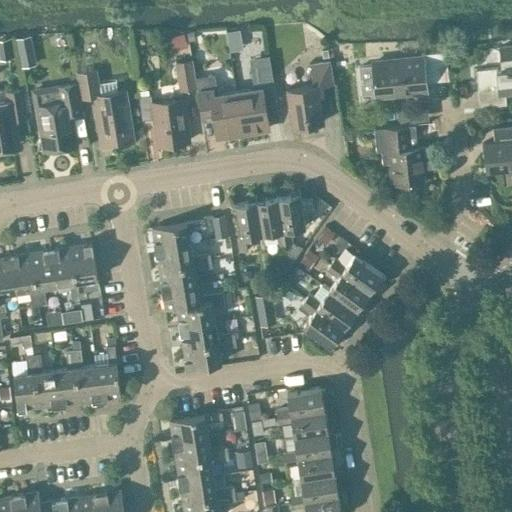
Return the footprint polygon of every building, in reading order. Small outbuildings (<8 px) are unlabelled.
[(240,28),(226,31),(230,51),(243,49),(240,28)] [(188,46),(184,32),(167,37),(171,51),(188,46)] [(12,37),(0,38),(0,59),(15,57),(12,37)] [(30,37),(16,39),(21,67),(35,64),(30,37)] [(511,44),(499,46),(501,66),(477,69),(480,106),(506,103),(504,86),(511,85),(511,88),(511,44)] [(421,57),(373,62),(373,65),(359,66),(361,94),(376,92),(377,95),(426,89),(424,73),(434,72),(434,81),(449,79),(446,51),(421,54),(421,57)] [(349,67),(347,55),(332,57),(334,69),(349,67)] [(196,85),(191,59),(176,62),(180,88),(196,85)] [(334,82),(330,59),(309,62),(313,82),(287,87),(293,126),(325,120),(320,94),(324,93),(323,84),(334,82)] [(254,87),(236,90),(243,132),(269,127),(265,104),(277,103),(276,94),(271,65),(251,68),(254,87)] [(100,93),(96,68),(79,71),(83,97),(95,95),(103,146),(112,144),(112,147),(117,146),(117,144),(134,141),(125,88),(100,93)] [(215,74),(196,77),(201,106),(202,117),(214,115),(218,136),(243,132),(236,90),(218,93),(215,74)] [(82,109),(78,82),(34,90),(42,131),(47,130),(50,147),(77,143),(72,111),(82,109)] [(28,116),(23,88),(6,91),(8,99),(0,100),(0,148),(20,145),(15,118),(28,116)] [(149,94),(148,88),(139,89),(140,95),(138,95),(142,119),(153,117),(157,144),(190,140),(184,97),(152,101),(151,93),(149,94)] [(429,119),(428,107),(398,110),(400,122),(429,119)] [(417,145),(415,123),(390,125),(374,127),(377,150),(381,149),(382,162),(392,161),(394,182),(424,179),(423,167),(433,166),(430,144),(417,145)] [(511,125),(493,127),(494,141),(484,142),(487,171),(511,168),(511,125)] [(358,128),(346,130),(347,140),(359,139),(358,128)] [(299,192),(277,195),(285,243),(286,242),(288,258),(289,266),(302,246),(292,242),(290,228),(304,225),(299,192)] [(278,244),(285,243),(277,195),(256,199),(261,232),(276,230),(278,244)] [(244,235),(261,232),(256,199),(234,202),(239,235),(236,236),(238,250),(247,249),(244,235)] [(228,235),(224,215),(212,217),(216,237),(228,235)] [(152,239),(154,248),(189,242),(187,230),(205,227),(203,218),(152,226),(154,239),(152,239)] [(333,232),(325,226),(318,237),(325,242),(333,232)] [(84,244),(70,247),(78,297),(86,296),(83,278),(96,276),(91,242),(84,243),(84,244)] [(156,254),(159,268),(210,260),(209,258),(220,256),(219,249),(191,254),(189,242),(154,248),(155,254),(156,254)] [(70,299),(78,297),(70,247),(58,248),(58,247),(50,248),(55,283),(68,281),(70,299)] [(55,283),(50,248),(43,249),(43,251),(30,253),(38,304),(46,303),(43,285),(55,283)] [(309,248),(301,259),(311,266),(318,254),(309,248)] [(18,253),(9,255),(15,291),(27,289),(30,306),(38,304),(30,253),(19,255),(18,253)] [(335,256),(331,262),(370,290),(377,280),(382,273),(354,253),(346,264),(335,256)] [(3,293),(15,291),(9,255),(4,255),(4,257),(0,258),(0,310),(5,310),(3,293)] [(288,258),(280,259),(282,273),(284,273),(289,266),(288,258)] [(159,280),(160,287),(195,282),(193,270),(211,267),(210,260),(159,268),(160,279),(159,280)] [(331,262),(326,269),(336,277),(329,287),(357,308),(362,301),(370,290),(331,262)] [(292,271),(290,275),(297,280),(304,269),(297,265),(292,271)] [(251,268),(241,270),(243,280),(252,278),(251,268)] [(165,309),(176,307),(176,306),(216,300),(215,293),(197,296),(195,282),(160,287),(161,295),(163,295),(165,309)] [(309,291),(305,297),(344,325),(352,315),(357,308),(329,287),(320,299),(309,291)] [(176,320),(178,328),(213,322),(213,319),(224,317),(222,307),(233,305),(232,297),(223,298),(222,292),(215,293),(216,300),(176,306),(176,307),(178,320),(176,320)] [(269,293),(255,295),(258,311),(272,309),(269,293)] [(305,297),(301,303),(312,311),(302,323),(331,344),(337,336),(344,325),(305,297)] [(92,317),(90,306),(81,308),(83,319),(92,317)] [(80,310),(73,311),(74,320),(79,320),(81,319),(80,310)] [(215,333),(213,322),(178,328),(179,335),(181,335),(183,347),(234,339),(233,330),(215,333)] [(115,337),(105,339),(106,347),(114,346),(116,346),(115,337)] [(235,345),(234,339),(183,347),(185,358),(183,359),(184,366),(219,360),(217,348),(235,345)] [(39,345),(31,346),(32,355),(40,354),(39,345)] [(31,346),(23,347),(25,356),(32,355),(31,346)] [(96,365),(100,400),(108,399),(108,397),(120,396),(114,346),(106,347),(108,364),(96,365)] [(80,349),(73,350),(79,401),(92,399),(93,401),(100,400),(96,365),(83,367),(80,349)] [(68,368),(55,370),(59,405),(67,404),(67,402),(79,401),(73,350),(65,351),(68,368)] [(40,354),(32,355),(38,406),(50,404),(50,406),(59,405),(55,370),(42,371),(40,354)] [(14,375),(18,410),(27,409),(26,407),(38,406),(32,355),(25,356),(27,374),(14,375)] [(10,386),(0,388),(2,397),(11,396),(10,386)] [(276,408),(277,416),(324,408),(321,386),(288,391),(290,406),(276,408)] [(261,418),(259,403),(248,404),(251,420),(261,418)] [(244,414),(242,405),(233,407),(234,415),(244,414)] [(292,421),(294,434),(328,429),(324,408),(277,416),(278,423),(292,421)] [(221,412),(170,420),(172,432),(170,432),(171,440),(208,434),(206,422),(223,419),(221,412)] [(264,434),(261,419),(251,420),(253,436),(264,434)] [(297,449),(283,451),(284,458),(331,450),(328,429),(294,435),(297,449)] [(208,434),(171,440),(173,447),(174,447),(176,459),(227,451),(226,444),(210,446),(208,434)] [(267,451),(266,439),(254,441),(256,453),(267,451)] [(331,450),(284,458),(285,465),(299,463),(301,477),(334,472),(331,450)] [(229,459),(227,452),(176,460),(178,472),(177,473),(178,479),(214,474),(212,461),(229,459)] [(250,459),(240,461),(241,468),(252,466),(250,459)] [(272,481),(271,472),(259,473),(261,483),(272,481)] [(290,494),(291,501),(338,493),(334,472),(301,477),(303,491),(290,494)] [(214,474),(178,479),(179,487),(181,486),(183,500),(234,492),(232,483),(216,486),(214,474)] [(277,498),(275,486),(264,488),(266,500),(277,498)] [(106,489),(99,490),(102,511),(124,511),(121,489),(107,491),(106,489)] [(102,511),(99,490),(92,492),(92,493),(79,495),(82,511),(102,511)] [(243,490),(234,492),(183,500),(184,511),(220,511),(218,501),(245,497),(243,490)] [(24,492),(16,494),(18,511),(40,511),(39,502),(38,492),(24,494),(24,492)] [(340,511),(338,493),(291,501),(292,508),(306,506),(306,511),(340,511)] [(8,496),(0,497),(0,511),(18,511),(16,494),(8,495),(8,496)] [(66,496),(59,497),(61,511),(82,511),(79,495),(67,497),(66,496)] [(40,511),(61,511),(59,497),(52,498),(52,500),(39,502),(40,511)] [(279,511),(278,503),(266,505),(266,511),(279,511)]
